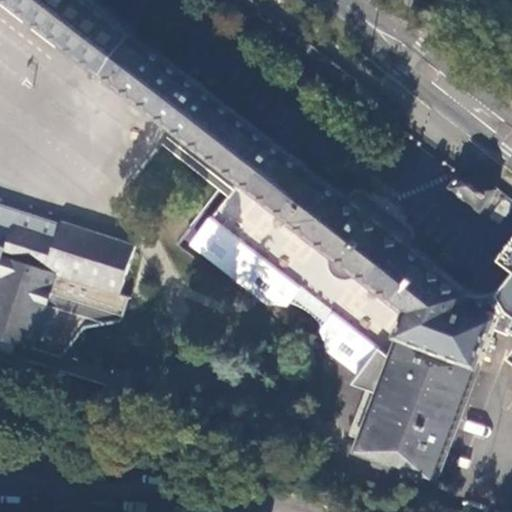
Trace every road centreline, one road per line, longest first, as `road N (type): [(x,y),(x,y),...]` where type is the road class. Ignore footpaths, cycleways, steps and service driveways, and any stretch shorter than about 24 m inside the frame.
road 1 (residential): [(294,511),(0,489)]
road 2 (tertiary): [(511,131),(340,0)]
